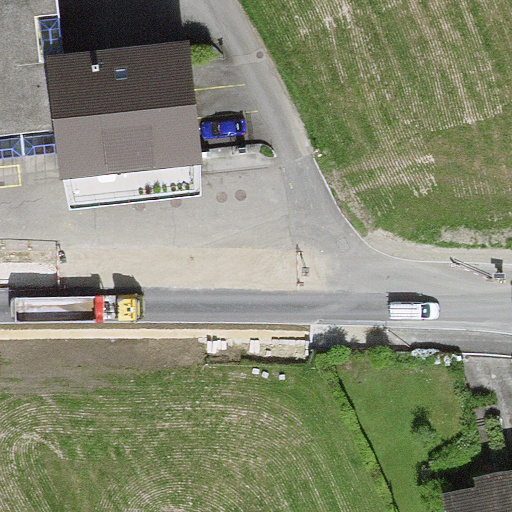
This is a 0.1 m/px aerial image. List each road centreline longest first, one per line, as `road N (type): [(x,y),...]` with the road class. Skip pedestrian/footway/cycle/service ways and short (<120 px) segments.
road 1 (secondary): [(0,289),(314,291)]
road 2 (residential): [(314,291),(317,245),(282,126),(219,0)]
road 3 (secondary): [(314,291),(511,299)]
